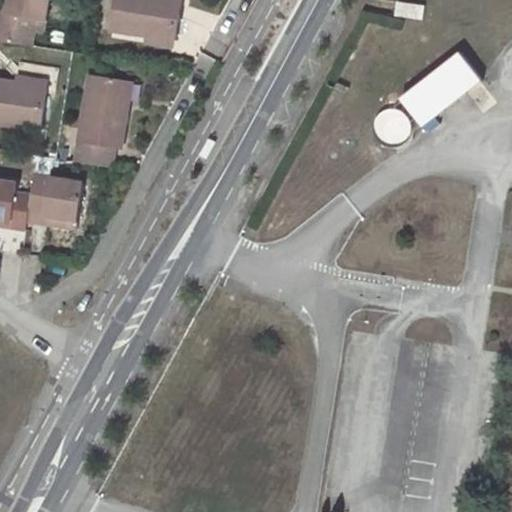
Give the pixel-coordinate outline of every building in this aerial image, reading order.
[(9,0),(7,14),(0,12),(0,40),(31,45),(36,18),(45,20),(48,0),(9,0)] [(183,0),(117,0),(112,28),(176,38),(183,0)] [(399,2),(397,15),(424,20),(426,6),(399,2)] [(424,127),(484,80),(462,52),(402,98),(424,127)] [(124,134),(132,82),(91,74),(78,161),(111,166),(114,147),(120,148),(122,134),(124,134)] [(48,83),(19,78),(18,84),(47,89),(48,83)] [(0,81),(0,80),(0,123),(40,131),(47,89),(18,84),(0,81)] [(412,133),(413,125),(411,118),(402,110),(396,109),(387,109),(381,113),(376,120),(374,127),(375,133),(379,140),(383,144),(388,147),(396,147),(404,144),(410,139),(412,133)] [(29,212),(79,220),(84,184),(35,176),(32,196),(29,212)] [(0,220),(11,223),(10,228),(27,230),(28,222),(29,212),(32,196),(17,193),(18,184),(0,180),(0,220)] [(46,225),(77,230),(79,220),(29,212),(28,222),(46,225)]
